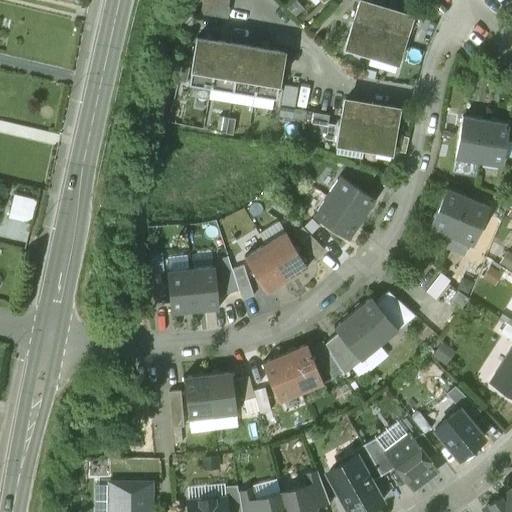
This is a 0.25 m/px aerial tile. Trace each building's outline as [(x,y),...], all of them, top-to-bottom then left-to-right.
[(384,8),(358,0),(345,43),(371,52),(384,8)] [(228,5),(201,1),(199,12),(227,17),(229,5),(228,5)] [(411,16),(384,8),(371,52),(398,60),(411,16)] [(423,34),(415,31),(413,38),(421,41),(423,34)] [(218,40),(196,36),(188,82),(210,86),(218,40)] [(239,44),(218,40),(210,86),(232,89),(239,44)] [(261,47),(239,44),(232,89),(253,93),(261,47)] [(414,48),(407,45),(402,61),(409,63),(414,48)] [(283,51),(261,47),(253,93),(275,97),(283,51)] [(189,66),(182,64),(178,80),(185,82),(189,66)] [(297,86),(283,83),(278,115),(292,117),(297,86)] [(371,104),(343,99),(336,140),(364,145),(371,104)] [(398,109),(371,104),(364,145),(391,150),(398,109)] [(456,115),(446,113),(444,126),(454,127),(456,115)] [(235,118),(227,116),(225,132),(232,133),(235,118)] [(485,120),(461,116),(454,156),(478,160),(485,120)] [(508,124),(485,120),(478,160),(501,164),(508,124)] [(334,123),(327,122),(324,137),(332,139),(334,123)] [(407,136),(400,134),(397,150),(404,151),(407,136)] [(375,172),(354,163),(350,175),(370,183),(375,172)] [(374,197),(339,174),(326,194),(361,217),(374,197)] [(467,197),(445,187),(429,225),(451,234),(467,197)] [(17,190),(9,214),(33,221),(40,196),(17,190)] [(361,217),(326,194),(313,214),(348,237),(361,217)] [(489,206),(467,197),(451,234),(472,244),(489,206)] [(324,248),(301,225),(293,233),(315,257),(324,248)] [(494,229),(485,226),(479,240),(487,244),(494,229)] [(306,266),(285,230),(264,243),(286,279),(292,275),(306,266)] [(264,243),(244,255),(266,291),(286,279),(264,243)] [(501,265),(511,269),(511,250),(508,248),(501,265)] [(227,255),(215,259),(222,281),(234,277),(227,255)] [(243,264),(231,268),(242,298),(253,295),(243,264)] [(214,265),(190,267),(194,309),(218,307),(214,265)] [(190,267),(166,269),(170,311),(194,309),(190,267)] [(440,272),(425,291),(435,298),(449,280),(440,272)] [(163,282),(151,283),(153,305),(160,304),(165,304),(163,282)] [(414,314),(388,290),(375,301),(397,328),(414,314)] [(468,298),(458,291),(451,300),(461,307),(468,298)] [(370,296),(352,311),(379,343),(397,328),(375,301),(370,296)] [(352,311),(333,326),(338,331),(360,359),(379,343),(352,311)] [(511,326),(507,323),(506,323),(500,332),(511,340),(511,326)] [(360,359),(338,331),(324,342),(343,372),(360,359)] [(306,343),(284,352),(300,391),(322,381),(306,343)] [(336,363),(324,343),(314,349),(327,369),(336,363)] [(511,349),(491,382),(511,395),(511,349)] [(284,352),(262,361),(278,400),(300,391),(284,352)] [(336,363),(327,369),(332,376),(341,371),(336,363)] [(231,370),(207,373),(212,414),(236,411),(231,370)] [(207,373),(183,375),(188,417),(212,414),(207,373)] [(248,375),(237,378),(243,399),(254,396),(248,375)] [(480,410),(454,384),(446,392),(458,407),(459,407),(469,419),(480,410)] [(264,386),(253,389),(259,412),(270,409),(264,386)] [(180,389),(168,390),(171,426),(183,425),(180,389)] [(458,407),(434,427),(458,457),(483,436),(469,419),(459,407),(458,407)] [(436,450),(422,431),(412,438),(427,457),(436,450)] [(412,438),(408,433),(386,451),(413,487),(436,469),(427,457),(412,438)] [(381,474),(363,442),(352,449),(355,454),(356,453),(370,479),(381,474)] [(355,454),(329,468),(341,490),(338,492),(349,511),(359,511),(382,500),(370,479),(356,453),(355,454)] [(329,502),(316,468),(302,472),(305,484),(307,484),(313,506),(329,502)] [(302,472),(277,479),(280,491),(305,484),(302,472)] [(255,498),(280,491),(277,479),(252,486),(255,498)] [(149,511),(150,481),(110,480),(109,511),(149,511)] [(237,483),(224,484),(225,496),(226,511),(241,511),(238,489),(237,483)] [(305,484),(280,491),(285,511),(314,511),(313,506),(307,484),(305,484)] [(252,486),(238,489),(241,511),(256,511),(253,498),(255,498),(252,486)] [(255,498),(253,498),(256,511),(285,511),(280,491),(255,498)] [(511,511),(511,501),(506,493),(483,508),(485,511),(511,511)] [(225,496),(187,500),(188,511),(226,511),(225,496)]
